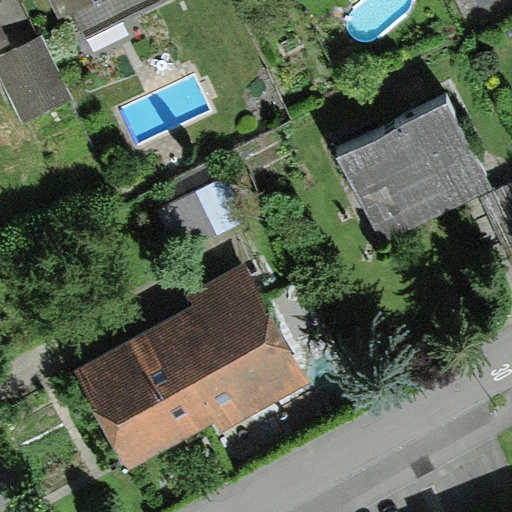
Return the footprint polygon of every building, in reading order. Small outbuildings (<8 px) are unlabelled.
[(48,0),(57,19),(72,11),(88,42),(172,0),(48,0)] [(0,48),(10,43),(0,23),(0,48)] [(42,37),(0,58),(0,72),(25,121),(73,97),(42,37)] [(439,100),(333,152),(377,239),(483,187),(439,100)] [(231,178),(168,209),(190,253),(253,222),(231,178)] [(71,372),(125,470),(214,422),(222,437),(312,387),(248,266),(183,302),(187,309),(71,372)]
